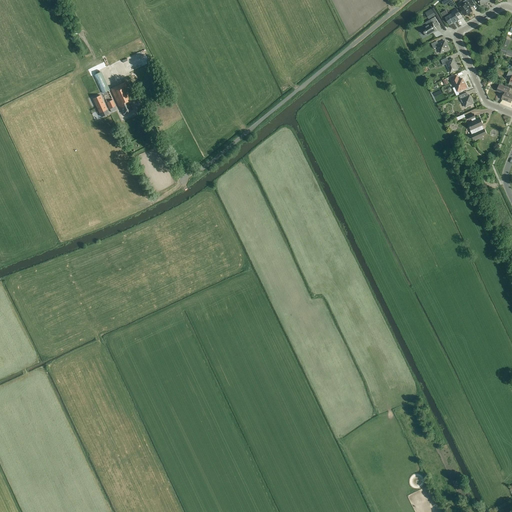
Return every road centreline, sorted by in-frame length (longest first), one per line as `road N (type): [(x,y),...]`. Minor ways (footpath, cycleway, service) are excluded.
road 1 (unclassified): [(180,176),(210,162),(407,0)]
road 2 (residential): [(511,113),(484,99),(454,34),(511,8)]
